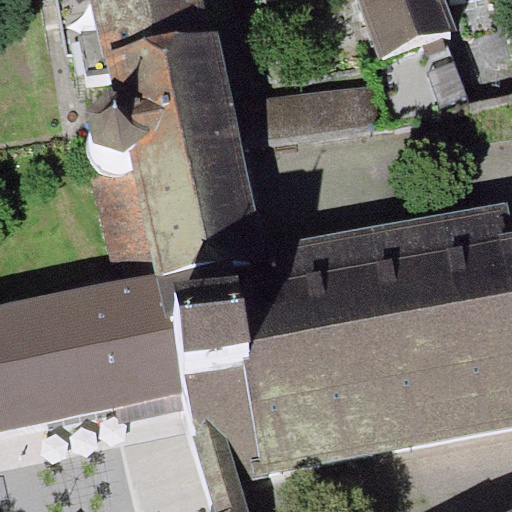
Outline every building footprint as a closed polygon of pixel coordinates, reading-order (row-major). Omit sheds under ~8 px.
[(137,173),(158,275),(265,260),(221,39),(212,41),(202,0),(59,0),(72,73),(84,69),(89,92),(111,85),(114,101),(90,128),(95,157),(124,167),(135,164),(137,173)] [(360,0),(383,67),(455,41),(439,0),(453,0),(454,4),(473,0),(360,0)] [(158,275),(137,173),(95,183),(115,284),(158,275)] [(250,511),(245,482),(282,475),(511,431),(511,254),(508,255),(502,217),(265,260),(158,275),(185,394),(216,511),(250,511)] [(0,431),(185,394),(158,275),(115,284),(0,308),(0,431)]
